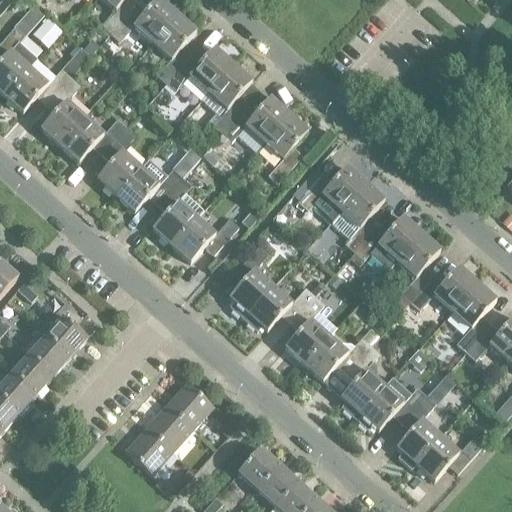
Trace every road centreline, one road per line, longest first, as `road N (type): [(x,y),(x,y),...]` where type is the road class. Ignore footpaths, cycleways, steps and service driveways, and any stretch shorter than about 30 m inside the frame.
road 1 (residential): [(511,258),(222,0)]
road 2 (residential): [(394,511),(167,316)]
road 3 (residential): [(167,316),(0,164)]
road 4 (residential): [(79,415),(167,316)]
